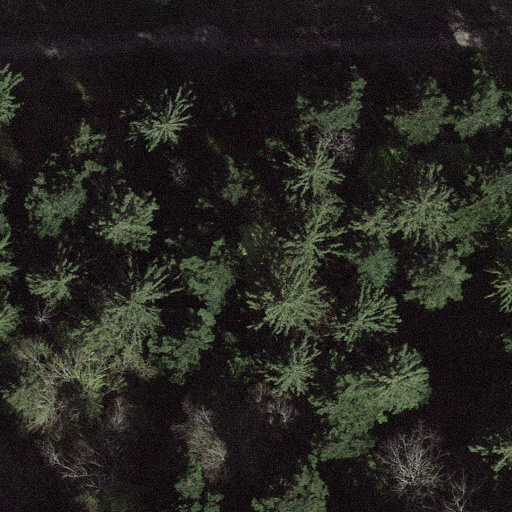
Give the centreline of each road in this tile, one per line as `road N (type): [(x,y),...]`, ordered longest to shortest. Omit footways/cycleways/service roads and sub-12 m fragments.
road 1 (track): [(0,38),(511,21)]
road 2 (track): [(167,33),(292,0)]
